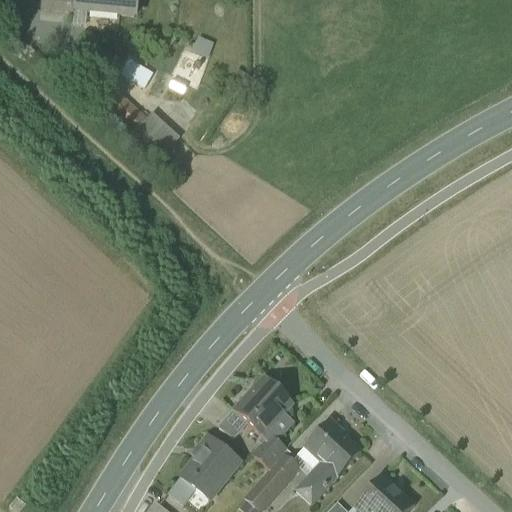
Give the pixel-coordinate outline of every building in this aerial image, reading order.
[(0,0),(0,13),(9,14),(10,0),(0,0)] [(135,0),(45,0),(45,10),(134,18),(135,0)] [(155,131),(78,60),(64,76),(141,146),(155,131)] [(265,382),(234,415),(247,428),(261,440),(283,416),(292,407),(265,382)] [(233,414),(218,430),(234,443),(247,428),(234,415),(233,414)] [(283,416),(261,440),(265,444),(268,446),(273,441),(277,444),(294,426),(283,416)] [(344,436),(330,423),(305,450),(323,466),(308,482),(323,496),(338,479),(338,480),(361,455),(342,437),(344,436)] [(208,440),(199,451),(202,454),(180,482),(209,505),(240,465),(208,440)] [(265,444),(252,458),(269,472),(287,452),(277,444),(273,441),(268,446),(265,444)] [(271,473),(245,502),(255,511),(262,511),(299,471),(292,465),(296,460),(287,452),(269,472),(271,473)] [(382,479),(354,509),(357,511),(411,511),(415,508),(402,496),(400,498),(382,481),(383,480),(382,479)] [(323,496),(308,482),(297,494),(312,507),(323,496)] [(23,511),(27,508),(17,501),(10,510),(11,511),(23,511)]
